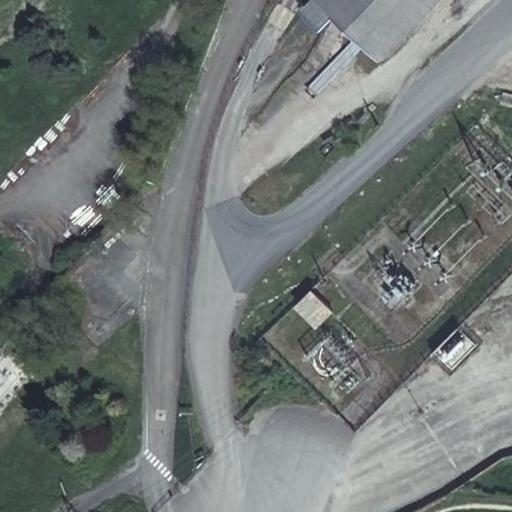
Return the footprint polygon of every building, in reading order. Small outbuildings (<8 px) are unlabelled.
[(409,0),(315,0),(307,8),(323,25),(336,12),(367,42),(409,0)] [(442,0),(409,0),(367,42),(384,58),(442,0)] [(71,300),(55,286),(30,315),(46,330),(71,300)] [(319,291),(302,308),(324,329),(340,313),(319,291)] [(7,344),(0,351),(0,407),(34,369),(7,344)]
